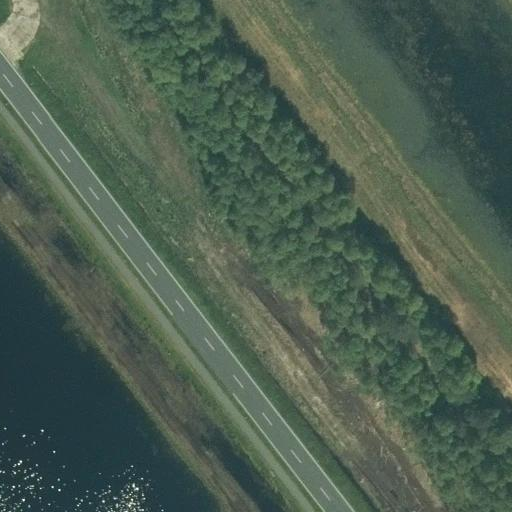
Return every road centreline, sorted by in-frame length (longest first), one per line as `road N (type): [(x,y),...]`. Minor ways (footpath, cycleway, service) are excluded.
road 1 (tertiary): [(341,511),(0,70)]
road 2 (track): [(238,0),(511,345)]
